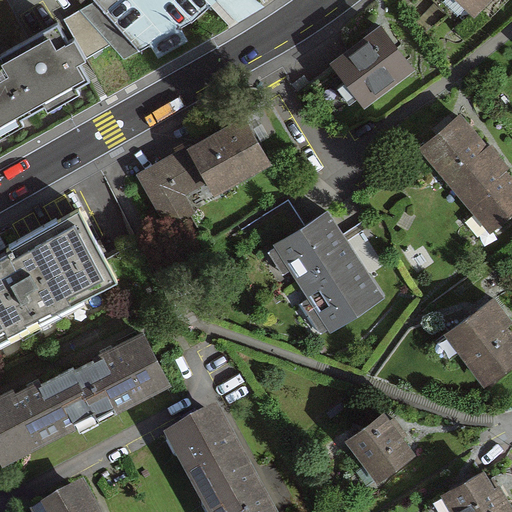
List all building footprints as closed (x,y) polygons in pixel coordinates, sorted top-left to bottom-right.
[(96,0),(140,50),(152,40),(163,54),(186,34),(184,31),(220,0),(96,0)] [(57,20),(0,53),(0,127),(91,75),(81,59),(88,55),(75,33),(67,37),(57,20)] [(387,22),(337,58),(369,103),(420,66),(387,22)] [(511,162),(472,110),(429,143),(495,229),(511,215),(511,162)] [(194,145),(213,181),(218,191),(275,160),(251,115),(194,145)] [(144,171),(171,222),(197,208),(189,194),(213,181),(194,145),(144,171)] [(0,334),(1,334),(3,339),(84,296),(82,291),(117,272),(82,207),(59,219),(57,217),(0,246),(0,334)] [(334,207),(281,240),(335,328),(389,296),(334,207)] [(448,334),(485,384),(511,364),(511,311),(501,296),(448,334)] [(0,396),(0,451),(5,461),(106,410),(108,414),(174,382),(147,329),(44,381),(42,376),(0,396)] [(199,401),(218,388),(211,378),(192,391),(199,401)] [(277,511),(218,404),(164,434),(206,511),(277,511)] [(423,453),(394,412),(354,440),(384,481),(423,453)] [(493,470),(449,492),(458,511),(511,511),(511,493),(507,484),(502,486),(493,470)] [(102,511),(84,480),(30,511),(102,511)]
